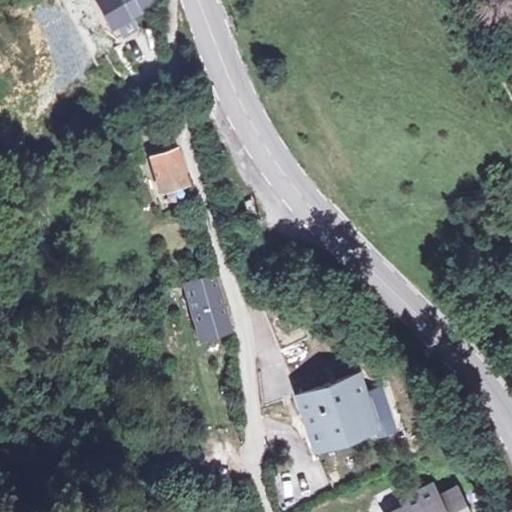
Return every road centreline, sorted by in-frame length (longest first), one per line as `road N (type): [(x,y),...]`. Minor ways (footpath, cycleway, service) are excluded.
road 1 (secondary): [(511,412),(269,155),(192,0)]
road 2 (residential): [(232,280),(243,323),(253,470),(266,511)]
